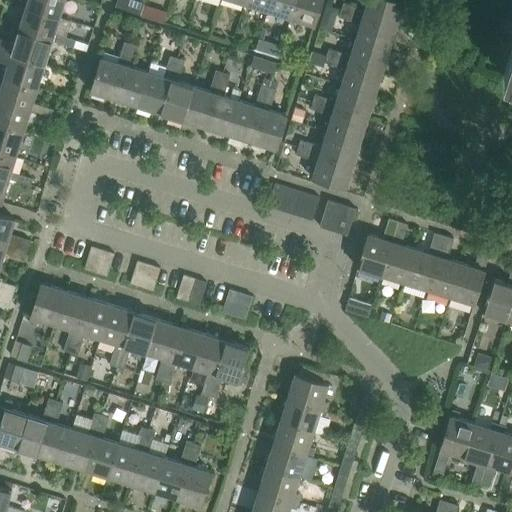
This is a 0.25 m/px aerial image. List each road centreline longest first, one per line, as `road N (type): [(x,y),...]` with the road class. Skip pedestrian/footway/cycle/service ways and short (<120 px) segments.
road 1 (residential): [(334,304),(76,226),(94,170),(350,247)]
road 2 (residential): [(373,511),(401,418),(398,391),(334,304)]
